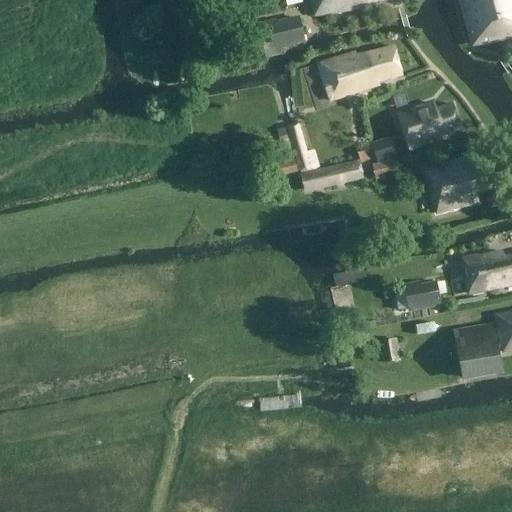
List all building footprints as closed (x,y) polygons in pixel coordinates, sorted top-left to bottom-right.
[(309,0),(313,17),(367,6),(366,2),(376,0),(309,0)] [(511,0),(460,0),(472,45),(511,34),(511,0)] [(298,16),(275,22),(275,19),(256,23),(264,59),(281,55),(280,49),(304,43),(298,16)] [(328,99),(332,98),(357,90),(364,89),(377,85),(376,81),(399,74),(391,47),(368,54),(353,55),(352,52),(316,65),(328,99)] [(395,115),(408,153),(445,141),(444,137),(460,132),(450,103),(433,109),(431,103),(395,115)] [(303,173),(318,169),(313,149),(306,151),(299,126),(297,122),(288,124),(291,135),(296,151),(303,173)] [(291,150),(292,152),(296,151),(291,135),(288,124),(285,126),(285,129),(276,131),(278,139),(282,153),(291,150)] [(368,141),(374,158),(390,152),(384,136),(368,141)] [(361,181),(358,166),(357,163),(371,160),(368,148),(354,151),(356,161),(316,171),(298,175),(303,195),(321,190),(361,181)] [(296,151),(292,152),(292,154),(270,161),(275,179),(298,173),(299,174),(303,173),(296,151)] [(473,192),(496,187),(488,152),(464,158),(465,159),(424,169),(435,212),(476,202),(473,192)] [(373,162),(375,176),(399,173),(397,158),(373,162)] [(511,254),(499,258),(498,253),(467,260),(474,293),(511,284),(511,254)] [(420,285),(419,281),(402,284),(408,312),(441,306),(436,281),(420,285)] [(511,312),(495,315),(502,351),(511,349),(511,312)] [(494,325),(453,332),(459,372),(461,382),(502,375),(494,325)] [(398,359),(397,353),(395,338),(378,341),(382,363),(398,359)] [(299,394),(257,397),(258,411),(300,406),(299,394)]
